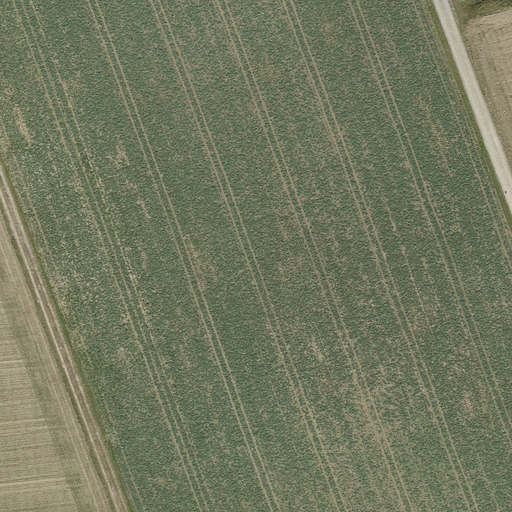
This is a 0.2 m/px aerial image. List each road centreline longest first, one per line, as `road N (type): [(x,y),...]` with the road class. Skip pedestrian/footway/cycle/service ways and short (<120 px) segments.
road 1 (track): [(0,176),(123,511)]
road 2 (track): [(511,196),(438,0)]
